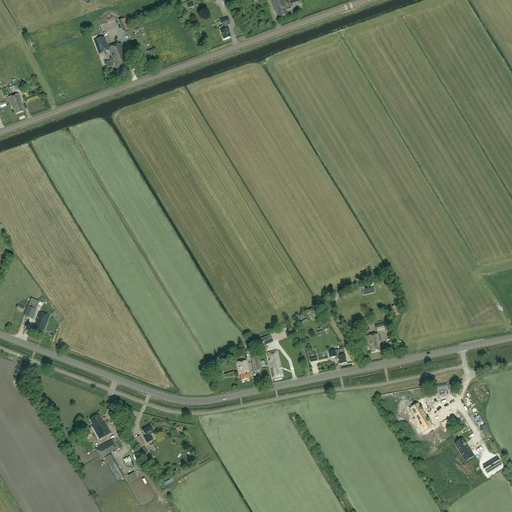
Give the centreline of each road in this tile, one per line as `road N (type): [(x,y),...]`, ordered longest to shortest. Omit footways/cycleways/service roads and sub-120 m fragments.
road 1 (tertiary): [(460,348),(194,401),(0,334)]
road 2 (unclassified): [(0,132),(369,0)]
